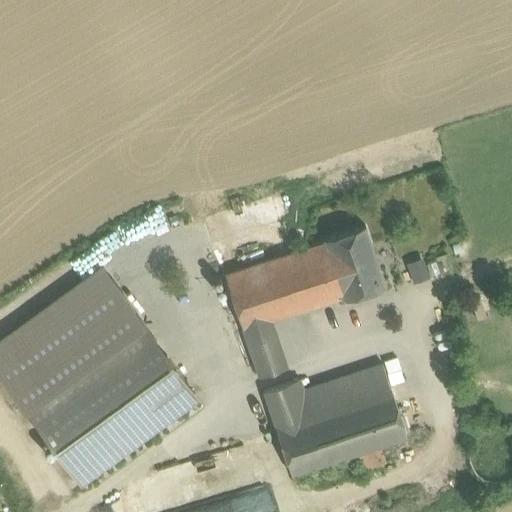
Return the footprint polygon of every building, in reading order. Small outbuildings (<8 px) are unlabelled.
[(364,224),(324,237),(325,240),(343,295),(344,298),(385,284),(364,224)] [(325,240),(224,273),(246,338),(270,330),(271,329),(268,320),(294,312),(304,308),(343,295),(325,240)] [(406,259),(413,279),(429,274),(423,254),(406,259)] [(141,319),(103,267),(0,341),(0,373),(23,405),(141,319)] [(141,319),(23,405),(80,483),(198,397),(141,319)] [(270,330),(246,338),(258,375),(282,367),(270,330)] [(382,363),(303,389),(311,412),(390,386),(388,381),(382,363)] [(299,377),(263,390),(274,424),(311,412),(303,389),(299,377)] [(311,412),(274,424),(291,474),(292,474),(406,435),(405,433),(395,401),(390,386),(311,412)] [(406,435),(292,474),(297,490),(412,452),(406,435)] [(98,511),(270,511),(263,484),(243,445),(155,472),(96,506),(98,511)]
